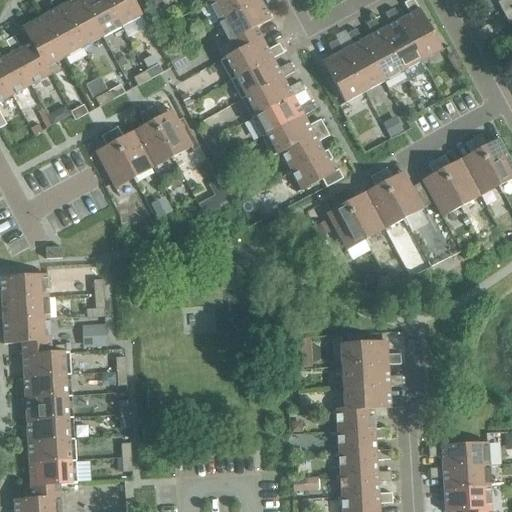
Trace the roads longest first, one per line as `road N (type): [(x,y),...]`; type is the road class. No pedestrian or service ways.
road 1 (residential): [(411,511),(404,420),(418,403),(411,319)]
road 2 (residential): [(496,107),(438,0)]
